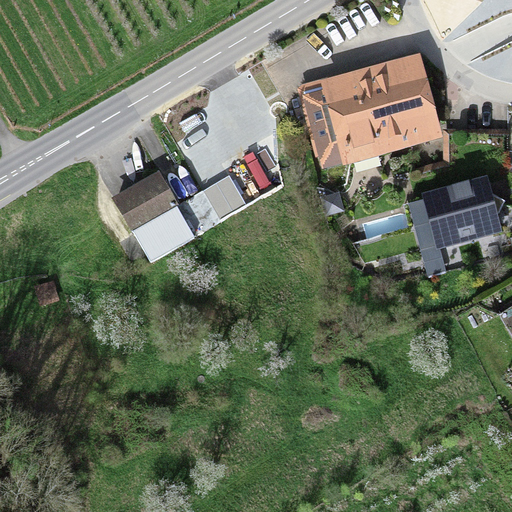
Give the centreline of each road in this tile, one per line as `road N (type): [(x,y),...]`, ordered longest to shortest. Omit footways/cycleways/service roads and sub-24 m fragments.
road 1 (secondary): [(307,0),(0,180)]
road 2 (residential): [(406,0),(439,56),(486,89),(511,93)]
